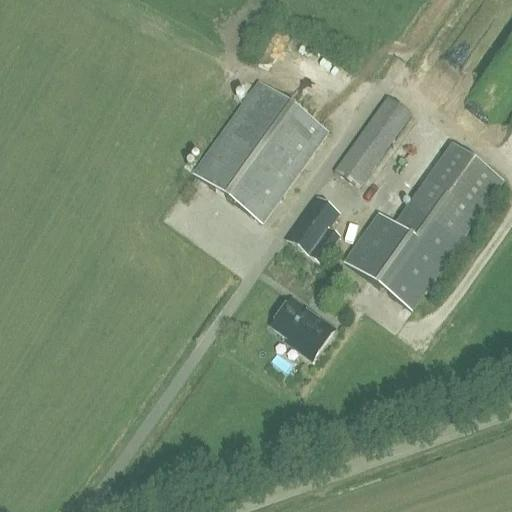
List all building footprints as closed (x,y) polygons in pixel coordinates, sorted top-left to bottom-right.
[(479,19),(490,30),(508,13),(496,1),(479,19)] [(267,43),(261,68),(280,73),(286,48),(267,43)] [(511,59),(488,92),(504,104),(511,93),(511,59)] [(243,80),(233,85),(240,99),(250,94),(243,80)] [(328,136),(259,86),(193,177),(262,227),(328,136)] [(411,119),(388,102),(334,176),(357,193),(411,119)] [(453,151),(405,216),(395,230),(379,218),(343,265),(409,314),(503,187),(453,151)] [(339,217),(316,201),(286,243),(319,266),(339,239),(329,232),(339,217)] [(272,331),(290,343),(291,342),(301,349),(297,354),(312,364),(334,333),(292,303),(272,331)]
